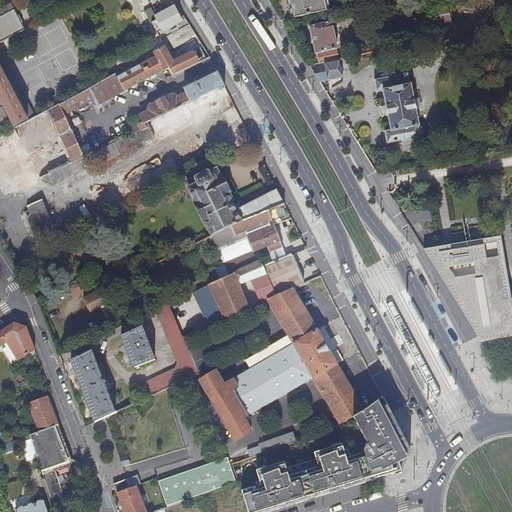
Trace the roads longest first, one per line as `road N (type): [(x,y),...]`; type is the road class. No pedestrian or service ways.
road 1 (primary): [(200,0),(337,231),(443,463)]
road 2 (primary): [(490,426),(394,248),(241,0)]
road 3 (residential): [(21,302),(43,339),(104,511)]
road 4 (unknown): [(95,485),(182,463),(192,448),(187,431)]
